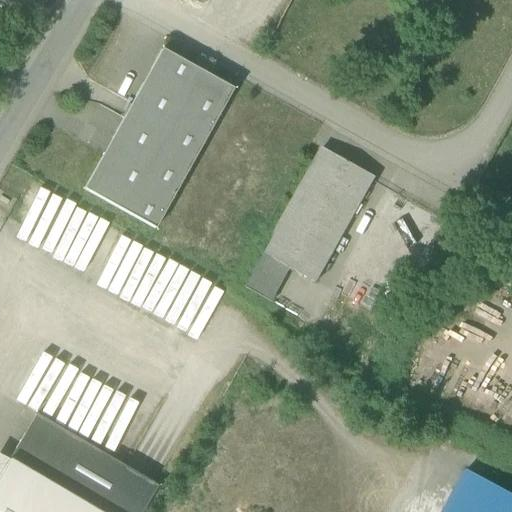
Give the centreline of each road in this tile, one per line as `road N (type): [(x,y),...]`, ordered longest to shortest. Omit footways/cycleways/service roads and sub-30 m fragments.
road 1 (residential): [(141,0),(459,177),(511,83)]
road 2 (residential): [(0,175),(256,326)]
road 3 (residential): [(0,137),(80,0)]
